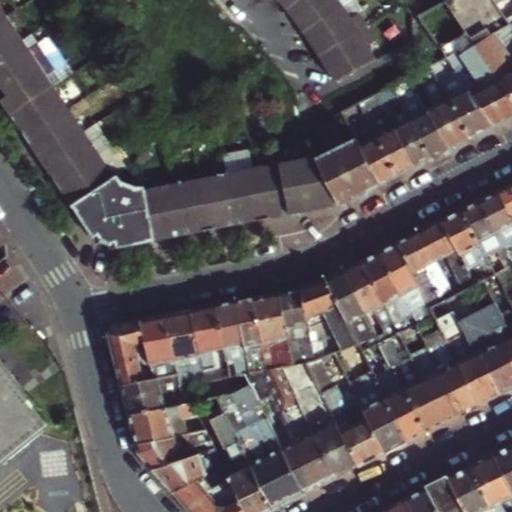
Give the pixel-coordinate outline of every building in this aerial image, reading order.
[(0,0),(0,94),(94,238),(98,235),(102,241),(105,243),(109,244),(117,243),(118,248),(337,203),(338,205),(380,184),(357,138),(315,160),(314,157),(146,191),(145,188),(136,190),(125,182),(120,174),(118,176),(51,74),(59,69),(42,42),(33,47),(20,28),(29,23),(20,9),(11,15),(0,0)] [(283,0),(289,7),(306,29),(321,52),(337,79),(384,55),(374,37),(381,33),(373,19),(364,6),(357,10),(349,0),(283,0)] [(511,58),(504,56),(492,38),(510,26),(507,21),(495,3),(492,0),(449,0),(447,2),(445,3),(511,100),(511,58)] [(511,0),(501,0),(495,3),(507,21),(511,17),(511,0)] [(468,90),(494,126),(511,116),(511,100),(445,3),(418,17),(446,58),(460,51),(477,74),(464,83),(468,90)] [(438,63),(429,68),(471,137),(494,126),(468,90),(456,94),(438,63)] [(440,103),(426,110),(449,149),(471,137),(429,68),(421,72),(424,76),(418,79),(415,75),(407,79),(416,93),(419,99),(421,101),(430,97),(440,103)] [(416,93),(407,79),(392,87),(400,102),(416,93)] [(392,87),(377,95),(382,104),(385,109),(385,110),(400,102),(392,87)] [(377,95),(361,103),(368,116),(372,114),(370,110),(382,104),(377,95)] [(403,107),(404,110),(410,120),(412,119),(432,158),(449,149),(426,110),(421,101),(419,99),(403,107)] [(343,112),(350,125),(368,116),(361,103),(343,112)] [(398,175),(414,167),(389,118),(385,110),(385,109),(375,114),(382,129),(385,128),(386,132),(378,136),(398,175)] [(389,118),(414,167),(432,158),(412,119),(410,120),(404,110),(389,118)] [(357,138),(380,184),(398,175),(378,136),(372,139),(364,124),(352,129),(357,138)] [(511,183),(500,189),(511,214),(511,183)] [(511,214),(500,189),(482,199),(511,258),(511,214)] [(511,266),(511,258),(482,199),(463,208),(497,275),(511,266)] [(497,275),(463,208),(443,218),(477,285),(486,280),(497,275)] [(443,218),(420,230),(436,262),(448,256),(451,262),(466,291),(477,285),(443,218)] [(0,248),(10,242),(0,228),(0,248)] [(399,241),(430,303),(433,308),(447,301),(438,283),(429,266),(436,262),(420,230),(399,241)] [(399,241),(381,250),(418,324),(430,318),(424,306),(430,303),(399,241)] [(418,324),(381,250),(363,259),(385,302),(394,298),(402,313),(393,318),(401,333),(418,324)] [(385,302),(363,259),(345,268),(367,312),(377,307),(385,302)] [(451,262),(441,267),(447,278),(453,291),(459,288),(461,293),(466,291),(451,262)] [(345,268),(328,277),(360,342),(364,352),(379,344),(383,342),(375,327),(366,332),(358,316),(367,312),(345,268)] [(503,286),(497,275),(486,280),(492,291),(503,286)] [(328,277),(304,287),(311,320),(330,316),(337,331),(320,337),(318,330),(313,330),(319,358),(336,352),(360,342),(328,277)] [(453,291),(447,278),(438,283),(447,301),(451,298),(449,293),(453,291)] [(311,320),(304,287),(282,291),(289,326),(302,324),(306,344),(293,347),(297,363),(308,361),(317,359),(319,358),(313,330),(311,320)] [(289,326),(282,291),(257,296),(266,342),(281,339),(285,360),(286,365),(297,363),(293,347),(289,326)] [(266,342),(257,296),(239,300),(253,372),(269,368),(268,363),(270,363),(266,342)] [(239,300),(217,304),(225,346),(238,344),(235,350),(239,370),(230,371),(231,376),(246,373),(253,372),(239,300)] [(496,301),(478,310),(481,317),(500,307),(496,301)] [(393,318),(385,302),(377,307),(385,323),(393,318)] [(511,335),(503,340),(511,357),(511,304),(511,302),(505,305),(508,311),(503,314),(511,331),(511,335)] [(217,304),(193,309),(207,381),(217,379),(215,366),(217,365),(216,361),(214,348),(225,346),(217,304)] [(503,394),(511,389),(511,357),(503,340),(511,335),(511,331),(503,314),(500,307),(481,317),(478,310),(472,313),(483,335),(491,331),(497,343),(489,347),(481,351),(503,394)] [(207,381),(193,309),(168,314),(177,359),(192,356),(193,363),(197,383),(207,381)] [(177,359),(168,314),(143,319),(155,377),(163,375),(159,359),(166,358),(169,373),(180,370),(179,366),(177,359)] [(426,342),(445,333),(436,315),(430,318),(418,324),(424,338),(426,342)] [(330,316),(311,320),(313,330),(318,330),(320,337),(337,331),(330,316)] [(393,318),(385,323),(375,327),(383,342),(400,333),(401,333),(393,318)] [(155,377),(143,319),(117,324),(111,333),(124,384),(155,377)] [(302,324),(289,326),(293,347),(306,344),(302,324)] [(407,347),(424,338),(418,324),(401,333),(400,333),(407,347)] [(491,331),(483,335),(489,347),(497,343),(491,331)] [(391,356),(407,347),(400,333),(383,342),(379,344),(391,369),(394,367),(427,432),(446,423),(424,379),(414,385),(414,379),(408,367),(403,369),(400,363),(397,358),(393,360),(391,356)] [(448,338),(433,346),(436,352),(442,350),(447,361),(446,368),(460,362),(450,342),(448,338)] [(409,441),(388,398),(364,352),(360,342),(336,352),(347,374),(362,367),(369,380),(366,381),(377,403),(365,409),(387,453),(409,441)] [(463,414),(482,405),(460,362),(446,368),(447,361),(442,350),(436,352),(433,346),(429,348),(463,414)] [(463,414),(429,348),(425,350),(428,356),(423,359),(429,371),(435,374),(424,379),(446,423),(463,414)] [(503,394),(481,351),(478,352),(460,362),(482,405),(503,394)] [(177,359),(179,366),(193,363),(192,356),(177,359)] [(400,363),(403,369),(408,367),(414,379),(414,385),(424,379),(412,357),(400,363)] [(230,371),(227,359),(216,361),(217,365),(215,366),(217,379),(231,376),(230,371)] [(325,374),(317,359),(308,361),(316,378),(325,374)] [(0,467),(6,462),(33,441),(52,425),(49,421),(26,394),(15,380),(0,361),(0,467)] [(341,475),(361,465),(320,384),(316,378),(308,361),(297,363),(286,365),(283,366),(341,475)] [(277,434),(306,493),(341,475),(283,366),(276,367),(269,368),(253,372),(246,373),(254,388),(266,382),(282,413),(286,411),(294,425),(277,434)] [(400,392),(388,398),(409,441),(427,432),(394,367),(391,369),(387,370),(390,375),(388,376),(393,388),(400,392)] [(124,384),(131,415),(165,407),(161,388),(174,385),(178,404),(186,403),(183,386),(180,370),(169,373),(163,375),(155,377),(124,384)] [(221,458),(224,465),(240,497),(247,511),(268,511),(306,493),(277,434),(254,388),(234,392),(231,376),(217,379),(207,381),(197,383),(183,386),(186,403),(192,401),(218,395),(226,410),(212,418),(226,447),(228,446),(232,453),(221,458)] [(387,453),(365,409),(361,403),(350,408),(338,385),(335,386),(331,378),(320,384),(361,465),(387,453)] [(165,407),(178,404),(174,385),(161,388),(165,407)] [(131,415),(139,444),(173,435),(169,419),(179,417),(180,419),(182,420),(190,418),(196,429),(205,427),(192,401),(186,403),(178,404),(165,407),(131,415)] [(173,435),(139,444),(141,453),(156,470),(182,460),(178,447),(189,443),(192,445),(205,440),(210,449),(215,447),(205,427),(196,429),(173,435)] [(193,455),(189,443),(178,447),(182,460),(193,455)] [(511,445),(496,453),(511,483),(511,445)] [(176,492),(199,479),(207,475),(203,466),(220,458),(215,447),(210,449),(193,455),(182,460),(156,470),(176,492)] [(511,511),(511,483),(496,453),(472,465),(496,511),(511,511)] [(224,465),(215,470),(224,486),(211,493),(220,504),(227,504),(240,497),(224,465)] [(496,511),(472,465),(452,475),(470,511),(477,511),(485,508),(485,511),(496,511)] [(470,511),(452,475),(429,487),(441,511),(470,511)] [(247,511),(240,497),(227,504),(220,504),(211,493),(199,479),(176,492),(193,511),(247,511)] [(441,511),(429,487),(408,498),(415,511),(441,511)] [(385,509),(386,511),(415,511),(408,498),(385,509)]
